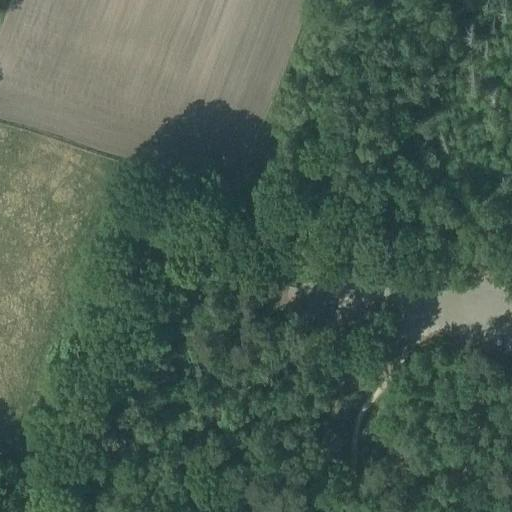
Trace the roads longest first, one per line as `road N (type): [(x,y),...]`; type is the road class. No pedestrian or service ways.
road 1 (track): [(322,264),(273,356),(197,435),(152,511)]
road 2 (unclassified): [(322,264),(511,300)]
